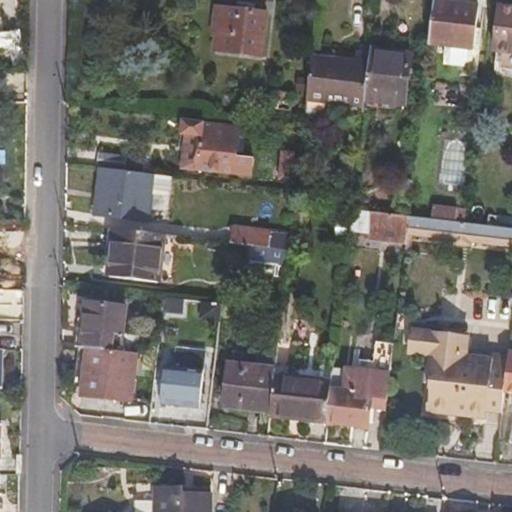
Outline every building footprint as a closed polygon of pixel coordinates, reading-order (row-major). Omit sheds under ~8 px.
[(434,0),(429,42),(446,44),(444,62),(466,65),(468,53),(473,54),(478,6),(434,0)] [(511,9),(500,8),(494,51),(487,51),(485,66),(511,69),(511,9)] [(214,46),(217,46),(215,60),(241,64),(241,70),(247,71),(247,65),(263,66),(268,24),(217,18),(214,46)] [(371,47),(370,54),(393,57),(393,51),(371,47)] [(370,54),(365,99),(405,104),(411,53),(393,51),(393,57),(370,54)] [(314,56),(309,98),(364,106),(365,99),(370,54),(356,53),(355,62),(314,56)] [(275,94),(271,120),(289,122),(293,96),(275,94)] [(201,131),(196,169),(233,174),(238,135),(201,131)] [(95,152),(94,167),(102,169),(122,171),(124,156),(95,152)] [(102,169),(97,215),(118,217),(147,221),(153,175),(122,171),(102,169)] [(432,205),(431,218),(452,220),(457,221),(458,207),(432,205)] [(374,212),(371,237),(406,242),(407,233),(408,215),(374,212)] [(488,214),(486,224),(502,226),(503,216),(488,214)] [(450,238),(452,220),(431,218),(428,217),(408,215),(407,233),(450,238)] [(452,220),(450,238),(503,244),(505,226),(502,226),(486,224),(471,222),(457,221),(452,220)] [(235,226),(233,241),(269,245),(271,231),(235,226)] [(511,226),(505,226),(503,244),(511,244),(511,226)] [(116,230),(111,278),(157,282),(162,234),(116,230)] [(0,289),(0,322),(23,323),(23,290),(0,289)] [(86,318),(82,348),(88,349),(121,353),(127,306),(88,302),(86,318)] [(78,317),(74,347),(82,348),(86,318),(78,317)] [(505,382),(508,360),(477,357),(479,337),(436,332),(427,412),(455,415),(456,407),(487,411),(502,412),(504,394),(505,382)] [(88,349),(82,397),(96,398),(130,402),(137,354),(121,353),(88,349)] [(227,362),(221,406),(271,412),(276,376),(277,367),(227,362)] [(331,382),(326,422),(367,426),(370,411),(386,413),(392,364),(373,362),(371,372),(333,367),(331,382)] [(166,363),(160,402),(199,407),(204,368),(166,363)] [(276,376),(271,412),(271,414),(326,422),(331,382),(276,376)] [(456,407),(455,415),(486,418),(487,411),(456,407)] [(138,502),(136,511),(210,511),(211,497),(184,497),(184,491),(158,490),(157,502),(138,502)]
